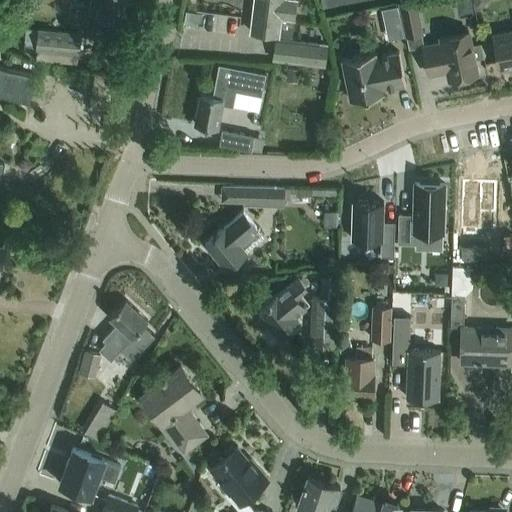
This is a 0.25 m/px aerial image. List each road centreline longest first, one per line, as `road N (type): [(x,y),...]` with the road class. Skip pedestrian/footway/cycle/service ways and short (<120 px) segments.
road 1 (residential): [(105,237),(154,257),(287,423),(323,446),(511,458)]
road 2 (residential): [(131,158),(300,169),(449,114),(511,103)]
road 3 (residential): [(0,507),(105,237)]
road 4 (unclassified): [(131,158),(165,0)]
